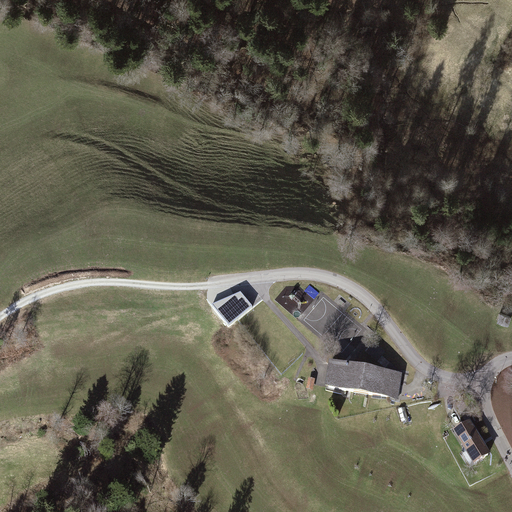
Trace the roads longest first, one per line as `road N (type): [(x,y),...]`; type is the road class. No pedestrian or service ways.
road 1 (track): [(485,384),(416,364),(363,297),(309,273),(56,288),(0,319)]
road 2 (residential): [(511,459),(485,402),(491,370),(511,358)]
